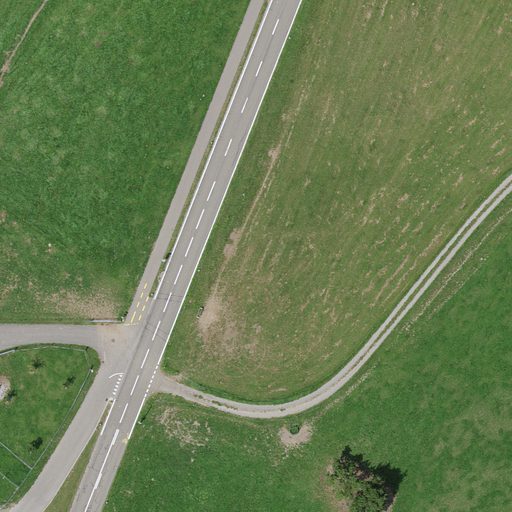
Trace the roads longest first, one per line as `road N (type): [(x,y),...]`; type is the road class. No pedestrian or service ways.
road 1 (track): [(139,375),(229,409),(269,412),(316,402),(379,345),(511,189)]
road 2 (tertiary): [(139,375),(287,0)]
road 3 (residential): [(27,511),(110,378),(139,375)]
road 4 (tertiary): [(87,511),(139,375)]
